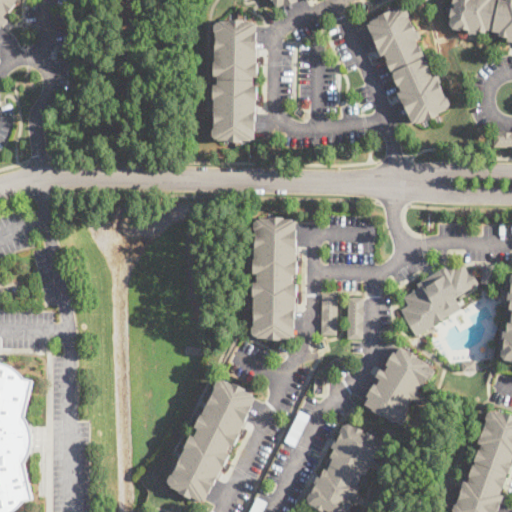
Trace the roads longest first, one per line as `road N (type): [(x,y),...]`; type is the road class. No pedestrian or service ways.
road 1 (residential): [(418,180),(65,175),(0,186)]
road 2 (residential): [(270,511),(325,403),(361,373),(373,349),(378,275),(402,250),(394,181)]
road 3 (residential): [(216,511),(303,344),(314,272),(378,275)]
road 4 (residential): [(394,181),(387,115),(339,0)]
road 5 (residential): [(42,176),(35,118),(48,96),(44,60),(17,58),(0,69)]
